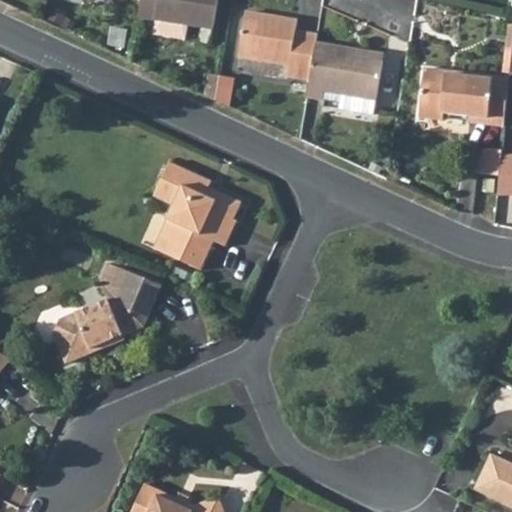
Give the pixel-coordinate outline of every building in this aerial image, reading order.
[(141,0),(139,16),(212,29),(216,0),(141,0)] [(287,78),(309,81),(315,45),(316,37),(294,33),(296,22),(244,13),(237,58),(289,66),(287,78)] [(309,81),(306,98),(324,101),(325,92),(376,101),(382,62),(357,58),(358,52),(315,45),(309,81)] [(471,121),(505,124),(510,75),(492,73),(427,67),(421,115),(445,118),(446,111),(472,114),(471,121)] [(511,191),(511,151),(502,151),(501,158),(499,175),(498,192),(511,191)] [(479,160),(478,172),(499,175),(501,158),(484,156),(479,160)] [(179,206),(172,223),(177,225),(170,243),(184,249),(178,260),(205,272),(219,243),(231,249),(243,223),(239,221),(246,204),(225,194),(220,203),(209,198),(213,189),(216,183),(174,164),(158,196),(179,206)] [(484,176),(483,185),(494,186),(495,177),(484,176)] [(225,194),(213,189),(209,198),(220,203),(225,194)] [(172,223),(159,251),(178,260),(184,249),(170,243),(177,225),(172,223)] [(70,366),(96,354),(94,349),(106,342),(109,348),(127,341),(124,336),(145,327),(165,287),(132,272),(111,261),(102,280),(111,300),(110,301),(62,322),(57,335),(70,366)] [(94,349),(96,354),(109,348),(106,342),(94,349)] [(0,382),(16,363),(0,350),(0,382)] [(511,459),(496,453),(480,488),(511,501),(511,459)] [(198,511),(182,505),(181,499),(150,485),(137,511),(234,511),(228,497),(201,507),(198,511)] [(198,511),(201,507),(181,499),(182,505),(198,511)]
